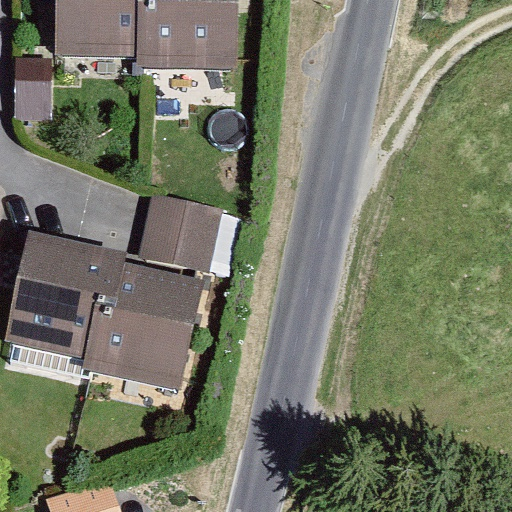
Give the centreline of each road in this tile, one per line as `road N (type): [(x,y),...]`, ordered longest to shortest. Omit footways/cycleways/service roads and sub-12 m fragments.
road 1 (tertiary): [(259,511),(369,0)]
road 2 (track): [(511,17),(328,194)]
